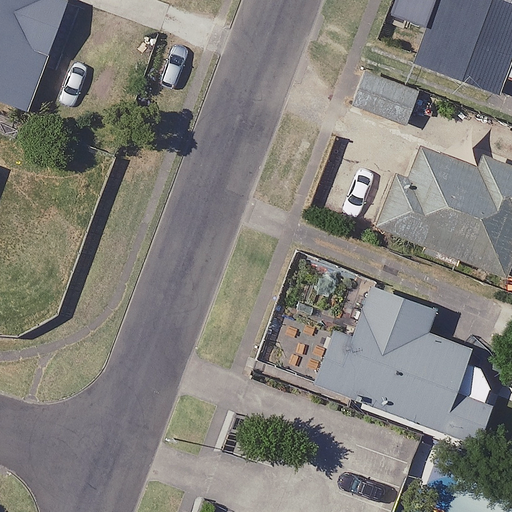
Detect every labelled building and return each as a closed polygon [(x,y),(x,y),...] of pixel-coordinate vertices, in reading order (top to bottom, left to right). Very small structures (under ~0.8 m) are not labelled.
[(64,0),(0,0),(0,97),(25,106),(64,0)] [(511,0),(435,0),(413,60),(511,97),(511,0)] [(419,84),(363,64),(349,102),(406,122),(419,84)] [(511,167),(406,141),(384,230),(425,240),(422,250),(506,271),(511,245),(511,167)] [(430,308),(368,284),(348,336),(281,310),(262,360),(472,441),(503,361),(422,330),(430,308)]
